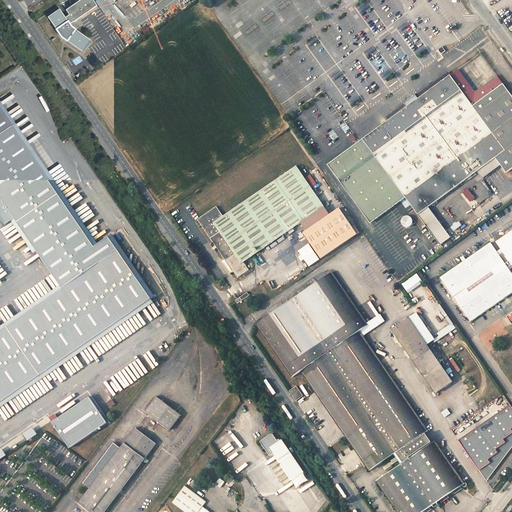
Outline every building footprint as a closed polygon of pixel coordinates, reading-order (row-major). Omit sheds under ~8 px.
[(58,9),(46,17),(60,37),(82,52),(90,41),(70,27),(69,24),(96,6),(91,0),(78,0),(65,10),(68,15),(64,17),(58,9)] [(504,86),(498,78),(477,93),(460,71),(452,77),(474,107),(504,86)] [(452,77),(449,74),(421,94),(418,96),(421,99),(452,77)] [(392,121),(330,166),(372,225),(408,199),(417,211),(412,215),(424,232),(430,228),(442,244),(452,237),(431,208),(460,188),(461,189),(474,181),(472,179),(475,177),(493,164),(498,170),(504,178),(511,171),(511,96),(504,86),(474,107),(452,77),(421,99),(418,96),(418,95),(407,103),(408,104),(411,108),(392,121)] [(408,104),(390,118),(392,121),(411,108),(408,104)] [(0,401),(152,297),(109,234),(93,245),(0,110),(0,199),(60,288),(0,329),(0,401)] [(475,177),(480,184),(498,170),(493,164),(475,177)] [(218,207),(199,221),(238,279),(249,271),(244,264),(325,208),(311,188),(316,184),(309,175),(304,178),(297,167),(224,217),(218,207)] [(470,203),(476,199),(469,189),(464,192),(470,203)] [(340,208),(304,233),(321,259),(357,234),(340,208)] [(454,232),(463,226),(460,221),(451,227),(454,232)] [(505,250),(502,252),(511,267),(511,229),(498,239),(505,250)] [(493,239),(443,274),(471,319),(511,290),(511,267),(502,252),(493,239)] [(365,462),(372,472),(397,455),(404,465),(379,482),(399,511),(427,511),(466,485),(437,442),(435,444),(434,444),(428,434),(430,433),(362,332),(371,326),(334,273),(329,276),(327,273),(319,278),(321,281),(270,316),(268,313),(260,319),(261,322),(257,325),(293,379),(303,372),(365,462)] [(247,292),(236,300),(238,304),(250,295),(247,292)] [(409,318),(393,329),(437,393),(454,383),(409,318)] [(296,401),(302,397),(298,389),(291,394),(296,401)] [(89,394),(51,420),(70,450),(109,424),(89,394)] [(157,398),(146,413),(170,432),(182,417),(157,398)] [(110,407),(116,404),(114,399),(108,402),(110,407)] [(511,407),(510,404),(458,440),(486,481),(511,446),(511,407)] [(445,418),(451,414),(448,409),(442,413),(445,418)] [(31,427),(21,433),(25,440),(36,433),(31,427)] [(87,511),(106,511),(157,446),(136,430),(121,450),(113,444),(83,484),(90,490),(78,505),(87,511)] [(277,454),(296,482),(307,475),(282,439),(280,439),(279,438),(278,438),(277,439),(272,432),(260,441),(269,453),(270,452),(271,453),(272,454),(277,454)] [(203,502),(183,486),(170,503),(182,511),(206,511),(200,507),(203,502)]
